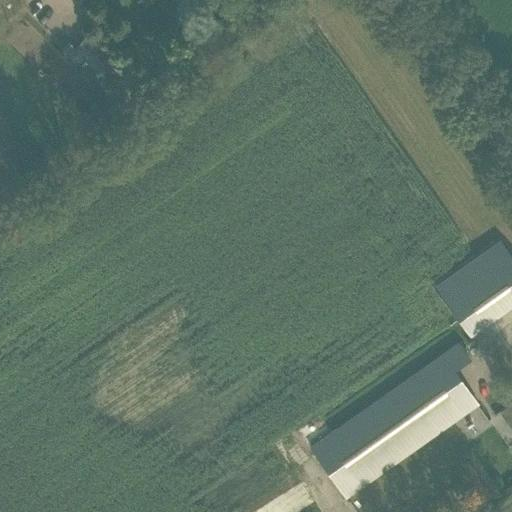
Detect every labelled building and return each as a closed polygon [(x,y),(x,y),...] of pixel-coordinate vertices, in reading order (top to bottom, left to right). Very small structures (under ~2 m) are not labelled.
[(110,57),(87,35),(74,49),(98,70),(110,57)] [(434,285),(469,334),(511,303),(511,256),(499,239),(434,285)] [(345,497),(460,415),(476,404),(452,370),(469,359),(457,342),(310,447),(345,497)] [(511,401),(498,411),(511,430),(511,401)] [(268,511),(310,511),(316,509),(308,492),(268,511)]
